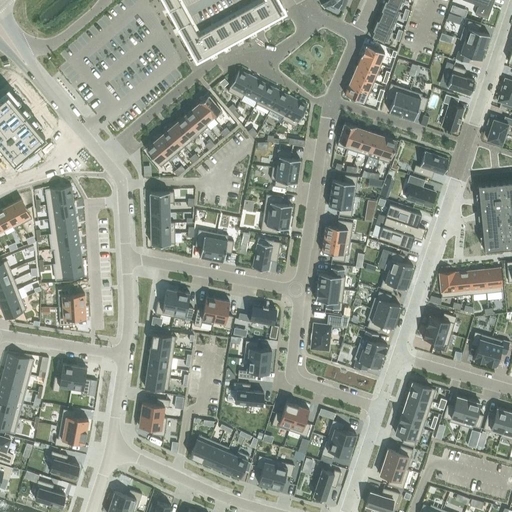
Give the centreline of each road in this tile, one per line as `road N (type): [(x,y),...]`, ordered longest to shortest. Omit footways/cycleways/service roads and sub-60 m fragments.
road 1 (residential): [(398,357),(511,7)]
road 2 (residential): [(300,290),(329,102)]
road 3 (residential): [(379,408),(293,380),(300,290)]
road 4 (residential): [(126,259),(300,290)]
road 5 (residential): [(268,511),(111,449)]
road 6 (residential): [(96,328),(89,204),(122,201)]
road 7 (residential): [(122,355),(0,337)]
